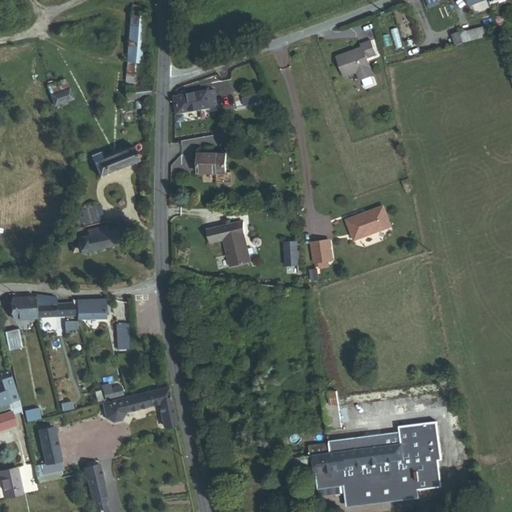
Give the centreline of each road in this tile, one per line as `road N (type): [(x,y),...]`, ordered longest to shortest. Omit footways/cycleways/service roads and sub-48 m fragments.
road 1 (unclassified): [(397,0),(164,77)]
road 2 (tertiary): [(162,282),(206,511)]
road 3 (tertiary): [(164,77),(162,282)]
road 4 (residential): [(0,288),(106,294),(162,282)]
